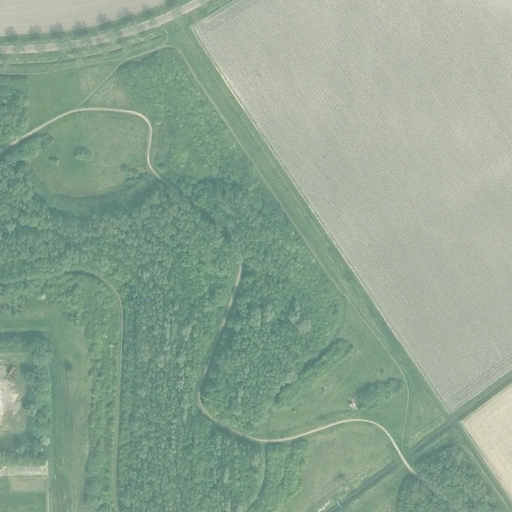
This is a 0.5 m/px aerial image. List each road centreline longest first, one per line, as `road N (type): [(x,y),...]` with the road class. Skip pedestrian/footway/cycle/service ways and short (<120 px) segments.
road 1 (unknown): [(237,511),(263,490),(273,392),(341,333),(342,297),(172,40)]
road 2 (unknown): [(0,281),(67,268),(88,270),(117,291),(120,511)]
road 3 (unclassified): [(0,49),(115,37),(207,0)]
